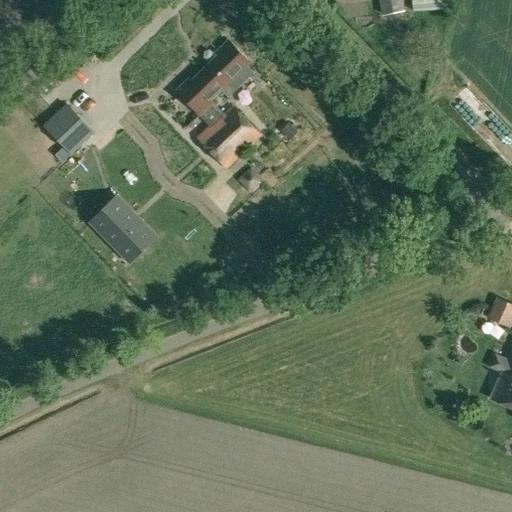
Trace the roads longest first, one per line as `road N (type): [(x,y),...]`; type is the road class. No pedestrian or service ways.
road 1 (unclassified): [(0,429),(172,347),(511,214)]
road 2 (unclassified): [(511,210),(302,0)]
